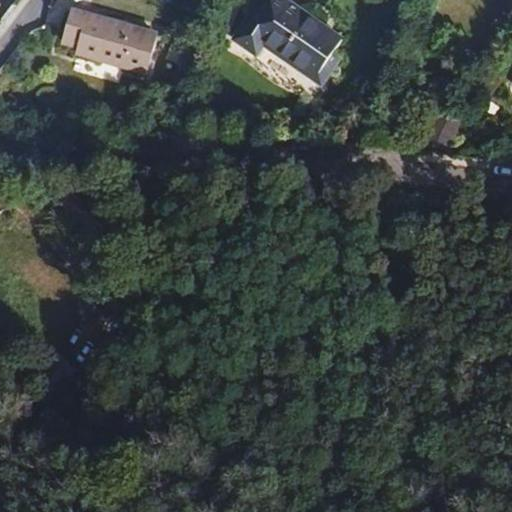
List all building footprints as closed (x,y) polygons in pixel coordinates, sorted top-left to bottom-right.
[(13,11),(12,0),(1,0),(2,13),(13,11)] [(336,55),(272,0),(267,0),(229,43),(250,61),(258,53),(310,96),(330,73),(325,67),(336,55)] [(155,37),(74,9),(64,38),(80,43),(77,50),(145,70),(155,37)] [(448,109),(433,135),(459,145),(470,119),(448,109)] [(67,198),(77,187),(69,179),(58,190),(67,198)] [(97,206),(77,187),(67,198),(87,217),(97,206)] [(117,308),(103,293),(95,302),(109,316),(117,308)] [(77,371),(56,356),(42,376),(63,391),(77,371)]
